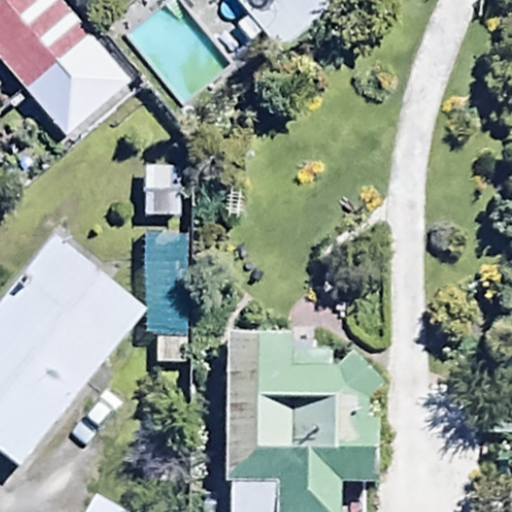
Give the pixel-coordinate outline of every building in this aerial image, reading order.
[(57,0),(0,0),(0,61),(24,92),(89,40),(57,0)] [(183,0),(142,0),(99,37),(178,127),(244,70),(183,0)] [(141,310),(50,235),(0,295),(0,452),(14,464),(141,310)] [(185,240),(146,239),(144,334),(152,334),(151,365),(182,366),(185,240)] [(290,323),(226,323),(226,511),(336,511),(336,483),(373,483),(373,353),(290,353),(290,323)] [(118,511),(94,498),(85,511),(118,511)]
